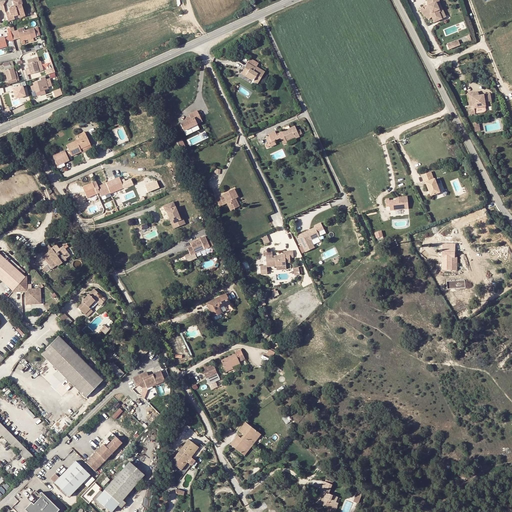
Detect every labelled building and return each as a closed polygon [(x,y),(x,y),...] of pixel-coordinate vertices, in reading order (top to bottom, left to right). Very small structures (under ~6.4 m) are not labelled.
[(17,13),(23,11),(21,0),(12,0),(14,3),(14,4),(10,5),(8,6),(9,9),(4,10),(7,18),(14,17),(13,14),(17,13)] [(440,17),(432,0),(423,0),(424,4),(421,7),(418,11),(426,17),(429,16),(431,21),(440,17)] [(432,0),(440,17),(443,16),(436,0),(432,0)] [(36,34),(40,33),(37,24),(33,25),(28,27),(28,29),(23,30),(22,26),(17,27),(21,42),(24,41),(23,38),(36,34)] [(0,44),(9,43),(8,39),(4,40),(3,36),(0,36),(0,44)] [(446,42),(449,47),(456,43),(454,38),(446,42)] [(28,56),(28,55),(26,55),(28,62),(27,62),(29,71),(38,69),(34,56),(30,57),(30,56),(28,56)] [(256,59),(253,62),(259,68),(260,67),(262,64),(256,59)] [(11,61),(3,63),(7,81),(18,78),(16,70),(13,70),(11,61)] [(247,76),(249,75),(255,80),(254,81),(258,85),(268,74),(260,67),(259,68),(253,62),(244,73),(247,76)] [(40,76),(40,78),(32,81),(32,83),(30,84),(31,88),(34,87),(35,91),(44,88),(43,87),(48,86),(47,85),(51,84),(49,79),(46,80),(45,75),(40,76)] [(23,92),(21,87),(18,88),(16,80),(8,83),(12,97),(20,95),(20,93),(23,92)] [(56,96),(63,94),(61,88),(54,90),(56,96)] [(473,115),(473,109),(491,106),(489,95),(477,97),(473,98),(472,93),(466,94),(468,107),(467,108),(468,116),(473,115)] [(189,113),(190,116),(190,117),(186,119),(180,122),(183,129),(197,122),(194,116),(199,114),(197,109),(189,113)] [(202,120),(199,114),(194,116),(197,122),(202,120)] [(288,142),(287,141),(295,137),(296,138),(300,136),(295,125),(279,133),(280,135),(277,137),(276,135),(274,131),(268,134),(269,137),(272,142),(275,141),(281,137),(285,144),(288,142)] [(64,161),(62,158),(73,153),(72,150),(82,145),(76,133),(68,137),(70,141),(57,146),(60,151),(49,156),(53,166),(64,161)] [(74,154),(84,149),(83,148),(82,145),(72,150),(73,153),(74,154)] [(429,178),(435,192),(444,188),(438,175),(436,176),(433,168),(424,172),(427,179),(429,178)] [(120,177),(106,183),(110,193),(116,191),(124,187),(120,177)] [(102,197),(110,193),(106,183),(99,186),(96,180),(92,181),(93,183),(83,187),(88,198),(100,193),(102,197)] [(145,184),(147,190),(159,186),(157,180),(145,184)] [(228,208),(236,204),(233,197),(236,196),(232,187),(220,192),(221,194),(225,201),(228,208)] [(411,207),(409,194),(401,195),(401,196),(401,198),(398,198),(391,199),(391,197),(387,198),(388,205),(392,205),(392,209),(411,207)] [(185,220),(184,217),(181,218),(173,199),(163,204),(166,210),(167,209),(172,221),(173,221),(175,220),(177,224),(185,220)] [(319,231),(325,228),(322,222),(316,225),(316,226),(299,234),(306,251),(315,247),(312,239),(321,235),(319,231)] [(191,257),(194,256),(192,252),(211,243),(211,244),(215,243),(212,237),(209,238),(206,232),(191,239),(192,243),(189,245),(191,250),(188,251),(191,257)] [(47,249),(42,253),(50,265),(56,261),(57,262),(61,259),(61,258),(69,252),(62,243),(54,248),(51,244),(46,247),(47,249)] [(455,257),(456,246),(443,246),(442,269),(452,270),(452,257),(455,257)] [(285,266),(285,263),(285,259),(291,258),(290,250),(284,251),(284,255),(276,256),(276,258),(273,258),(272,256),(272,254),(266,255),(267,267),(285,266)] [(0,253),(0,277),(13,289),(25,275),(0,253)] [(303,273),(302,266),(294,268),(295,275),(303,273)] [(27,290),(27,287),(27,274),(25,275),(13,289),(12,290),(26,290),(27,290)] [(27,290),(26,290),(26,303),(41,302),(40,287),(27,287),(27,290)] [(80,307),(86,313),(90,309),(88,307),(95,300),(97,301),(103,296),(95,288),(83,301),(84,303),(80,307)] [(208,292),(208,289),(190,298),(194,304),(208,292)] [(222,295),(227,305),(231,303),(227,293),(222,295)] [(222,295),(211,301),(213,305),(209,307),(213,317),(222,313),(220,308),(227,305),(222,295)] [(72,317),(64,310),(59,315),(67,323),(72,317)] [(93,365),(59,333),(49,344),(83,376),(93,365)] [(75,384),(83,376),(49,344),(41,351),(75,384)] [(220,361),(225,369),(231,366),(240,362),(239,361),(245,358),(241,348),(234,351),(235,354),(220,361)] [(114,362),(110,367),(122,378),(126,373),(114,362)] [(202,370),(208,382),(214,379),(212,375),(217,373),(213,364),(202,370)] [(83,376),(94,387),(104,376),(93,365),(83,376)] [(145,390),(165,382),(161,371),(148,376),(147,372),(132,378),(136,387),(145,390)] [(87,394),(94,387),(83,376),(75,384),(87,394)] [(121,407),(112,416),(116,419),(124,411),(121,407)] [(0,430),(16,445),(21,439),(0,420),(0,430)] [(242,439),(239,436),(232,445),(245,455),(251,447),(250,446),(255,440),(256,441),(261,434),(247,423),(240,431),(245,435),(242,439)] [(229,435),(233,430),(228,427),(224,431),(229,435)] [(32,460),(37,454),(21,439),(16,445),(32,460)] [(170,462),(181,471),(199,448),(188,440),(170,462)] [(103,442),(86,459),(94,468),(112,450),(103,442)] [(69,494),(90,471),(75,458),(55,480),(69,494)] [(105,503),(109,508),(144,473),(130,459),(101,487),(103,490),(97,496),(105,503)] [(325,498),(322,505),(332,510),(331,511),(332,511),(335,511),(338,507),(334,505),(336,498),(333,497),(333,495),(330,494),(333,484),(325,481),(322,490),(324,491),(322,497),(325,498)] [(97,496),(103,490),(101,487),(100,486),(91,495),(102,506),(105,503),(97,496)] [(55,511),(60,507),(42,490),(36,497),(37,499),(34,502),(32,500),(26,507),(30,511),(55,511)] [(169,496),(166,495),(157,503),(161,505),(162,503),(165,504),(169,496)] [(316,503),(322,505),(325,498),(322,497),(319,496),(316,503)]
